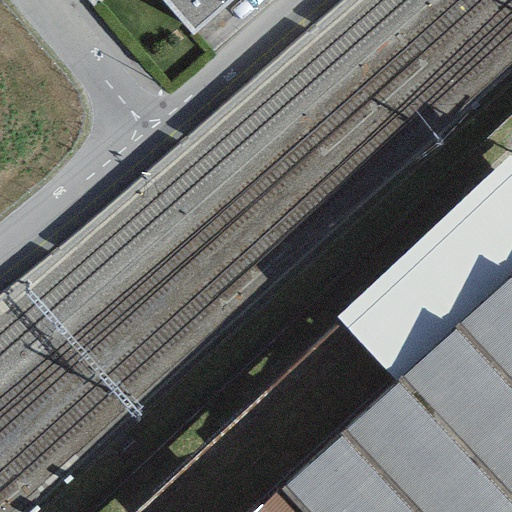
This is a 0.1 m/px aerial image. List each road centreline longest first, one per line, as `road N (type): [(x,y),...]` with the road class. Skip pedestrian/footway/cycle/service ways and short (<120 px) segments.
road 1 (residential): [(152,144),(313,0)]
road 2 (residential): [(0,271),(152,144)]
road 3 (residential): [(32,0),(152,144)]
